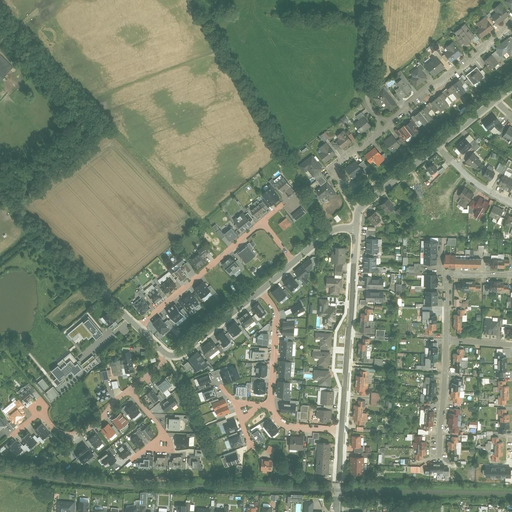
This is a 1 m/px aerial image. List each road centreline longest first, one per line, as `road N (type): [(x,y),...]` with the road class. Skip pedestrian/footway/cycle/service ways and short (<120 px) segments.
road 1 (residential): [(356,227),(342,430)]
road 2 (residential): [(138,325),(0,196)]
road 3 (residential): [(511,21),(383,127)]
road 4 (residential): [(262,221),(138,325)]
road 5 (residential): [(130,388),(73,434),(41,410),(13,434)]
road 6 (residential): [(511,273),(449,273),(445,339)]
road 7 (residential): [(261,287),(276,324),(271,403)]
